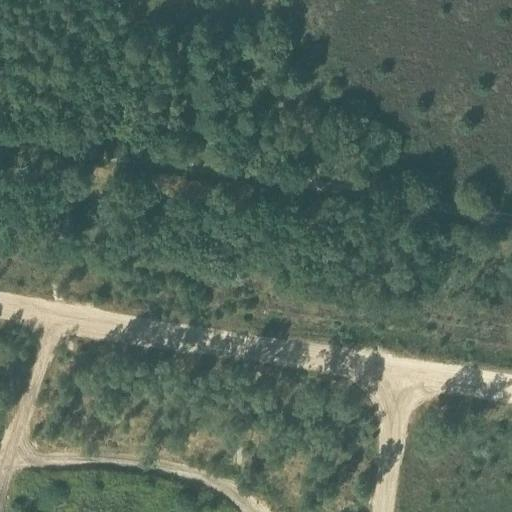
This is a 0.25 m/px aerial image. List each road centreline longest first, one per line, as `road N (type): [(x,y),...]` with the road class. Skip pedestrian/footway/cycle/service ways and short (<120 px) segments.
road 1 (track): [(0,309),(511,392)]
road 2 (track): [(511,200),(0,137)]
road 3 (unknown): [(55,318),(7,467)]
road 4 (unknown): [(405,378),(383,511)]
